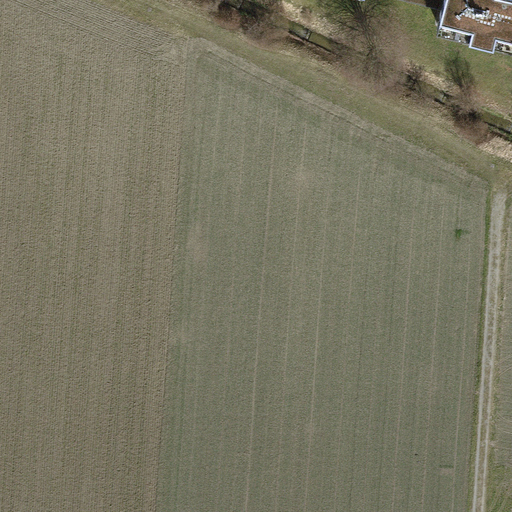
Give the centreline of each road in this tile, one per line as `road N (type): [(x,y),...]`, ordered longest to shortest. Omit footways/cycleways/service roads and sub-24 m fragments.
road 1 (track): [(511,172),(141,0)]
road 2 (track): [(481,511),(505,170)]
